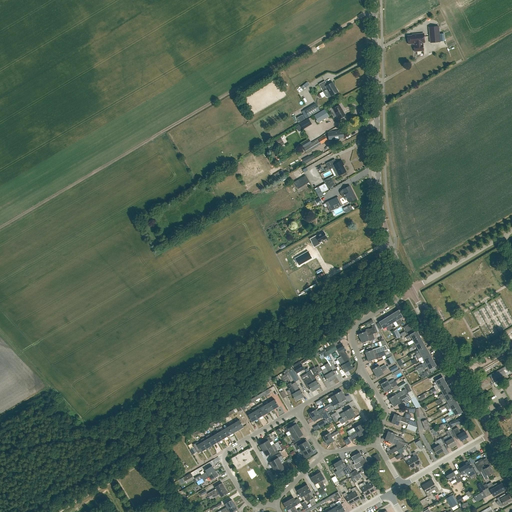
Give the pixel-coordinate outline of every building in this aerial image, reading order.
[(440,42),(439,26),(429,27),(430,43),(440,42)] [(424,36),(424,34),(412,35),(412,36),(407,36),(408,44),(414,44),(414,43),(419,43),(418,37),(424,36)] [(422,43),(424,43),(424,36),(418,37),(419,43),(414,43),(414,44),(414,45),(414,52),(423,51),(422,43)] [(328,98),(331,96),(338,92),(332,82),(327,85),(324,81),(319,85),(323,92),(325,96),(326,97),(328,98)] [(306,119),(309,117),(320,111),(316,103),(312,105),(301,111),(306,119)] [(339,119),(345,116),(339,105),(333,109),(339,119)] [(318,123),(329,116),(325,109),(314,115),(318,123)] [(308,118),(300,123),(303,129),(311,124),(308,118)] [(328,133),(329,141),(339,140),(339,138),(344,137),(343,131),(328,133)] [(318,139),(321,144),(328,140),(325,135),(318,139)] [(277,147),(283,143),(280,138),(274,141),(277,147)] [(315,141),(308,145),(303,148),(306,153),(311,150),(321,144),(318,139),(315,141)] [(311,154),(301,159),(303,164),(313,158),(311,154)] [(335,167),(333,165),(336,163),(335,159),(326,163),(328,167),(324,169),(326,171),(329,170),(335,167)] [(333,165),(335,167),(339,175),(346,172),(342,165),(344,165),(341,161),(336,163),(333,165)] [(282,169),(273,174),(276,179),(285,175),(282,169)] [(298,189),(309,182),(305,175),(294,182),(298,189)] [(332,179),(330,177),(324,181),(325,183),(328,189),(335,185),(332,179)] [(325,183),(314,189),(319,197),(323,195),(322,193),(328,189),(325,183)] [(356,199),(350,186),(340,191),(340,193),(342,197),(344,197),(346,196),(349,202),(356,199)] [(330,212),(333,210),(342,206),(338,197),(329,201),(325,203),(330,212)] [(353,209),(350,205),(347,206),(348,208),(344,210),(346,213),(353,209)] [(316,236),(310,239),(314,248),(320,244),(319,242),(327,238),(324,232),(319,235),(318,234),(316,236)] [(299,265),(312,258),(308,251),(295,258),(299,265)] [(398,310),(393,313),(400,324),(402,322),(400,318),(402,317),(398,310)] [(398,325),(400,324),(393,313),(389,316),(393,323),(395,321),(398,325)] [(390,324),(393,323),(389,316),(384,319),(390,330),(393,328),(390,324)] [(388,331),(390,330),(384,319),(379,322),(383,329),(386,327),(388,331)] [(360,338),(372,334),(373,334),(377,332),(375,326),(372,326),(373,328),(372,329),(369,330),(368,329),(366,330),(365,332),(363,333),(363,332),(362,333),(359,334),(360,338)] [(407,339),(411,337),(412,340),(419,336),(417,331),(410,335),(406,337),(407,339)] [(373,334),(372,334),(360,338),(362,343),(365,342),(366,342),(366,341),(369,340),(369,341),(375,339),(373,334)] [(412,340),(414,343),(410,345),(411,347),(422,341),(419,336),(412,340)] [(498,339),(489,344),(492,347),(493,346),(496,345),(500,342),(498,339)] [(413,349),(416,347),(418,350),(425,346),(422,341),(411,347),(413,349)] [(329,354),(337,350),(333,343),(325,348),(329,354)] [(339,351),(338,351),(341,357),(349,370),(353,368),(351,365),(351,364),(349,362),(350,361),(346,354),(345,354),(342,349),(344,348),(341,343),(336,346),(339,351)] [(385,345),(372,350),(369,351),(368,351),(365,352),(367,357),(384,351),(387,350),(385,345)] [(419,352),(416,355),(417,357),(428,351),(425,346),(418,350),(419,352)] [(385,353),(388,352),(387,350),(384,351),(367,357),(368,361),(371,360),(372,360),(375,359),(379,357),(379,358),(382,357),(382,356),(385,355),(385,353)] [(418,359),(422,357),(423,360),(430,356),(428,351),(417,357),(418,359)] [(388,365),(394,362),(391,356),(385,360),(388,365)] [(423,360),(425,362),(421,364),(422,367),(433,361),(430,356),(423,360)] [(341,357),(337,359),(341,366),(342,369),(343,370),(345,373),(349,370),(341,357)] [(422,367),(417,370),(419,373),(424,370),(424,369),(427,367),(429,370),(436,366),(433,361),(422,367)] [(324,365),(326,368),(332,380),(337,377),(335,374),(335,373),(334,374),(328,362),(324,365)] [(300,364),(296,366),(299,372),(304,369),(301,363),(300,364)] [(372,369),(375,374),(386,367),(385,365),(380,368),(379,366),(376,367),(375,368),(372,369)] [(375,374),(377,378),(380,376),(381,376),(381,375),(384,374),(382,372),(387,369),(386,367),(375,374)] [(332,380),(326,368),(322,371),(326,378),(326,379),(327,379),(328,382),(332,380)] [(288,371),(293,379),(297,376),(293,369),(288,371)] [(306,372),(307,373),(316,389),(320,387),(319,384),(318,383),(316,380),(315,377),(314,377),(310,370),(306,372)] [(503,370),(491,378),(494,383),(506,376),(503,370)] [(303,376),(301,377),(304,381),(307,387),(308,388),(309,389),(310,388),(310,389),(312,391),(316,389),(307,373),(303,375),(303,376)] [(285,374),(280,376),(284,383),(289,380),(285,374)] [(437,384),(433,386),(434,388),(445,382),(442,377),(435,381),(437,384)] [(383,388),(394,381),(393,379),(388,382),(387,380),(384,382),(383,382),(380,384),(383,388)] [(398,384),(396,381),(394,381),(383,388),(385,392),(388,390),(388,391),(389,390),(392,388),(398,384)] [(293,382),(291,383),(293,387),(300,398),(304,396),(302,393),(302,392),(300,389),(296,382),(293,383),(293,382)] [(436,390),(439,388),(441,391),(448,387),(445,382),(434,388),(436,390)] [(289,389),(287,391),(289,396),(292,394),(293,397),(294,398),(296,401),(300,398),(293,387),(291,383),(288,384),(287,385),(289,389)] [(442,394),(439,396),(440,398),(451,392),(448,387),(441,391),(442,394)] [(392,397),(389,398),(391,402),(403,396),(407,393),(405,389),(395,394),(393,396),(392,396),(392,397)] [(330,398),(332,401),(344,395),(341,391),(338,392),(337,393),(338,393),(335,394),(335,395),(330,398)] [(403,396),(391,402),(394,407),(396,405),(397,405),(397,404),(400,403),(400,404),(404,401),(404,402),(406,402),(411,399),(415,397),(411,391),(407,393),(403,396)] [(451,392),(440,398),(435,401),(437,404),(442,402),(441,400),(445,398),(446,401),(453,397),(451,392)] [(346,399),(344,395),(332,401),(330,403),(333,407),(342,401),(343,401),(346,399)] [(448,403),(444,406),(445,408),(456,402),(453,397),(446,401),(448,403)] [(269,402),(273,409),(278,406),(275,399),(269,402)] [(268,412),(273,409),(269,402),(264,406),(268,412)] [(447,410),(451,408),(452,411),(459,407),(456,402),(445,408),(447,410)] [(264,406),(259,409),(263,415),(268,412),(264,406)] [(312,412),(309,413),(312,417),(324,410),(325,409),(324,407),(322,409),(317,412),(316,409),(313,411),(312,411),(312,412)] [(353,412),(351,407),(348,409),(347,409),(347,410),(344,411),(345,412),(340,414),(342,418),(353,412)] [(452,411),(453,412),(454,413),(450,416),(451,418),(455,416),(462,412),(459,407),(452,411)] [(257,418),(263,415),(259,409),(253,412),(257,418)] [(312,417),(314,421),(317,420),(318,419),(320,418),(321,418),(322,418),(323,419),(324,418),(325,420),(329,417),(324,410),(312,417)] [(252,422),(257,418),(253,412),(248,415),(252,422)] [(356,416),(353,412),(342,418),(343,420),(348,417),(349,419),(352,418),(353,418),(353,417),(356,416)] [(405,418),(401,417),(398,415),(397,415),(394,414),(393,418),(405,423),(416,427),(416,422),(409,419),(411,415),(406,413),(405,418)] [(416,427),(405,423),(393,418),(391,423),(394,424),(395,425),(395,424),(398,425),(399,423),(404,425),(407,426),(406,429),(416,432),(418,428),(416,427)] [(238,430),(243,427),(239,420),(234,423),(238,430)] [(233,433),(238,430),(234,423),(229,426),(233,433)] [(290,424),(284,427),(287,432),(290,431),(291,434),(299,429),(296,424),(292,426),(290,424)] [(347,432),(350,436),(363,428),(361,424),(358,426),(357,426),(347,432)] [(227,436),(233,433),(229,426),(223,429),(227,436)] [(465,431),(461,434),(457,427),(452,431),(457,439),(459,438),(461,441),(468,437),(465,431)] [(218,433),(218,432),(222,439),(227,436),(223,429),(220,431),(219,428),(216,430),(218,433)] [(357,436),(358,435),(359,436),(362,435),(363,434),(365,433),(363,428),(350,436),(349,436),(351,441),(358,437),(357,436)] [(299,429),(291,434),(295,439),(292,441),(293,443),(299,440),(298,437),(303,434),(299,429)] [(444,440),(443,438),(441,439),(443,443),(445,442),(449,448),(456,444),(453,438),(455,437),(450,429),(446,432),(449,437),(444,440)] [(325,441),(338,433),(339,432),(338,431),(335,432),(330,435),(329,433),(326,434),(325,435),(323,437),(325,441)] [(403,442),(403,439),(394,436),(395,434),(392,433),(392,432),(391,432),(388,431),(386,436),(399,440),(403,442)] [(218,432),(218,433),(213,436),(217,442),(222,439),(218,432)] [(343,441),(338,433),(325,441),(327,445),(330,443),(331,443),(334,441),(336,440),(337,441),(339,443),(343,441)] [(207,439),(211,445),(217,442),(213,436),(210,437),(208,435),(206,436),(207,439)] [(260,445),(263,450),(271,446),(269,443),(272,441),(270,436),(269,437),(263,440),(265,442),(260,445)] [(399,441),(399,440),(386,436),(385,440),(388,441),(389,442),(392,443),(397,445),(396,448),(397,450),(406,445),(406,443),(399,441)] [(202,442),(206,448),(211,445),(207,439),(204,440),(203,438),(201,439),(202,442)] [(437,454),(443,451),(440,445),(444,444),(443,443),(441,439),(436,442),(438,446),(433,448),(437,454)] [(300,448),(302,451),(310,446),(306,441),(302,444),(300,441),(294,445),(297,449),(300,448)] [(202,442),(199,444),(198,442),(194,444),(193,444),(198,453),(206,448),(202,442)] [(274,451),(271,446),(263,450),(266,456),(271,453),(272,455),(278,452),(277,450),(274,451)] [(303,458),(304,460),(310,457),(308,454),(313,452),(310,446),(302,451),(305,456),(303,458)] [(361,455),(359,452),(355,455),(362,466),(364,470),(372,465),(370,461),(367,463),(365,459),(364,458),(363,459),(362,456),(361,455)] [(412,453),(414,456),(411,458),(416,466),(421,463),(416,455),(417,455),(415,452),(412,453)] [(273,468),(281,463),(278,458),(282,456),(280,453),(273,457),(275,460),(270,462),(273,468)] [(356,469),(362,466),(355,455),(351,457),(353,460),(353,461),(355,463),(353,464),(356,469)] [(411,458),(408,459),(407,456),(404,458),(406,461),(411,469),(416,466),(411,458)] [(342,459),(337,462),(344,473),(345,475),(351,472),(346,464),(345,465),(344,463),(343,462),(342,459)] [(487,459),(483,461),(482,460),(475,464),(479,471),(481,470),(480,468),(482,466),(484,469),(485,471),(483,472),(486,477),(487,476),(488,476),(493,473),(489,466),(490,465),(487,459)] [(337,462),(333,464),(335,467),(335,468),(337,470),(335,472),(339,479),(345,475),(344,473),(337,462)] [(282,473),(288,470),(286,467),(284,468),(281,463),(273,468),(276,473),(281,470),(282,473)] [(470,464),(467,466),(466,464),(459,469),(462,474),(464,477),(468,475),(474,472),(471,467),(470,464)] [(203,478),(215,471),(212,466),(205,470),(207,472),(205,473),(200,476),(202,479),(203,478)] [(218,476),(215,471),(203,478),(205,480),(209,477),(211,480),(218,476)] [(325,479),(321,472),(316,475),(323,488),(325,487),(324,485),(322,480),(325,479)] [(455,475),(453,472),(446,476),(449,482),(455,479),(457,483),(462,480),(458,473),(455,475)] [(191,474),(184,478),(187,483),(194,479),(191,474)] [(324,489),(323,488),(316,475),(311,477),(315,484),(317,483),(321,488),(318,490),(321,495),(322,495),(326,493),(324,489)] [(367,480),(368,483),(366,485),(371,493),(376,490),(371,482),(370,479),(367,480)] [(432,491),(434,490),(436,492),(439,491),(437,488),(432,480),(427,482),(432,491)] [(362,483),(359,485),(360,488),(361,488),(366,496),(371,493),(366,485),(364,482),(362,483)] [(427,482),(422,485),(426,494),(428,497),(431,495),(429,493),(432,491),(427,482)] [(476,484),(480,491),(484,489),(481,482),(476,484)] [(215,487),(217,490),(215,490),(214,490),(207,494),(209,497),(213,494),(213,495),(225,488),(222,483),(215,487)] [(491,492),(492,493),(492,494),(493,496),(497,494),(505,489),(505,488),(506,487),(504,484),(503,484),(502,484),(502,483),(497,486),(495,483),(493,485),(488,487),(485,489),(483,491),(485,495),(491,492)] [(307,485),(302,487),(309,499),(311,498),(308,493),(311,491),(307,485)] [(304,495),(307,500),(309,499),(302,487),(297,490),(301,497),(304,495)] [(228,493),(225,488),(213,495),(214,497),(219,494),(221,497),(228,493)] [(351,489),(352,492),(350,494),(355,502),(360,499),(355,491),(356,491),(354,488),(351,489)] [(335,493),(329,496),(331,499),(334,497),(336,500),(340,497),(337,492),(335,494),(335,493)] [(345,497),(350,505),(355,502),(350,494),(347,495),(346,492),(343,494),(345,497)] [(451,495),(445,498),(451,508),(457,505),(451,495)] [(511,500),(508,495),(500,499),(499,497),(497,499),(498,501),(496,502),(497,504),(502,502),(504,506),(508,503),(508,502),(511,500)] [(288,500),(295,511),(301,511),(300,509),(297,510),(294,506),(297,504),(293,497),(288,500)] [(227,507),(221,510),(221,511),(222,511),(235,505),(232,500),(225,504),(227,507)] [(295,511),(288,500),(283,503),(287,510),(290,509),(291,511),(295,511)] [(223,505),(221,502),(212,507),(214,510),(223,505)] [(341,504),(338,506),(336,502),(334,504),(335,507),(338,511),(341,511),(345,510),(341,504)]
